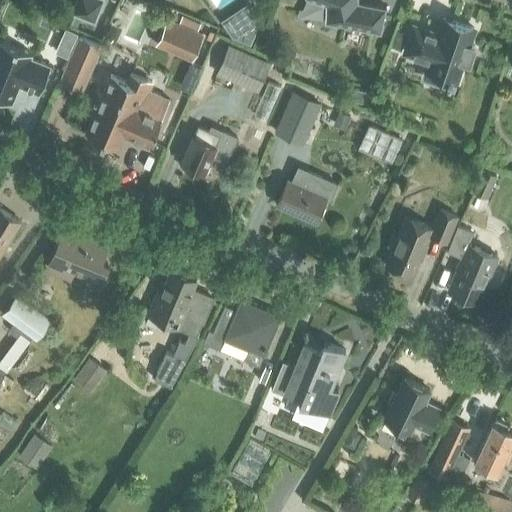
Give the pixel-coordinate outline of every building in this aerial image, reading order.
[(77,0),(73,12),(96,20),(103,0),(77,0)] [(381,32),(386,5),(360,0),(319,0),(325,2),(325,21),(381,32)] [(250,3),(223,21),(235,38),(254,45),(263,22),(250,3)] [(195,29),(198,22),(180,14),(177,21),(165,16),(154,42),(189,58),(201,32),(195,29)] [(463,60),(469,62),(475,45),(469,43),(474,27),(444,17),(438,33),(414,25),(405,52),(429,60),(426,69),(448,77),(447,81),(450,82),(451,78),(456,80),(463,60)] [(67,29),(57,52),(70,57),(80,35),(67,29)] [(70,57),(60,81),(82,91),(102,44),(80,35),(70,57)] [(0,97),(11,102),(19,83),(39,92),(50,65),(30,57),(32,52),(0,39),(0,97)] [(267,64),(228,47),(216,75),(255,92),(267,64)] [(132,140),(147,146),(168,98),(143,87),(146,79),(130,71),(126,80),(109,73),(84,132),(117,146),(123,132),(134,136),(132,140)] [(270,78),(255,111),(267,117),(283,83),(270,78)] [(321,101),(292,89),(274,132),(303,144),(321,101)] [(341,111),(337,122),(345,126),(350,115),(341,111)] [(395,158),(403,133),(368,122),(360,147),(395,158)] [(236,138),(219,131),(217,136),(196,127),(180,165),(203,175),(210,158),(225,164),(236,138)] [(338,182),(298,165),(291,180),(285,177),(274,203),(313,219),(324,195),(331,198),(338,182)] [(474,190),(486,196),(496,174),(483,168),(474,190)] [(0,207),(0,254),(21,221),(0,207)] [(432,226),(405,215),(398,231),(394,229),(387,245),(392,247),(385,263),(413,275),(430,234),(447,241),(457,215),(440,208),(432,226)] [(462,256),(448,289),(478,302),(486,283),(489,282),(493,274),(491,271),(498,255),(468,242),(473,231),(458,224),(447,250),(462,256)] [(101,259),(109,241),(80,229),(76,237),(62,231),(45,269),(70,280),(75,268),(101,279),(108,262),(101,259)] [(180,339),(173,354),(166,351),(154,378),(171,385),(198,334),(197,333),(202,322),(203,323),(214,298),(194,289),(198,280),(173,269),(168,280),(163,278),(145,321),(168,331),(172,323),(190,330),(185,341),(180,339)] [(17,294),(3,314),(35,337),(50,318),(17,294)] [(238,295),(230,314),(219,309),(211,330),(208,328),(203,341),(218,347),(222,337),(246,347),(242,357),(257,363),(279,313),(238,295)] [(0,364),(7,369),(30,339),(20,332),(0,358),(0,364)] [(272,387),(271,388),(284,394),(286,390),(300,395),(293,413),(324,425),(338,390),(327,386),(333,371),(336,372),(345,349),(343,348),(320,339),(317,347),(302,340),(292,364),(283,360),(272,387)] [(107,368),(89,355),(74,378),(91,390),(107,368)] [(407,430),(412,422),(426,429),(435,410),(421,403),(428,389),(403,376),(396,391),(391,389),(386,400),(390,402),(382,417),(407,430)] [(507,461),(511,449),(511,447),(509,446),(511,439),(511,429),(509,433),(506,432),(508,428),(507,427),(509,422),(496,416),(493,421),(492,421),(475,458),(474,461),(497,472),(503,459),(507,461)] [(471,428),(450,418),(427,468),(448,478),(471,428)] [(52,443),(35,431),(19,454),(37,466),(52,443)] [(404,491),(422,502),(433,482),(415,472),(404,491)] [(465,504),(494,511),(510,511),(511,507),(511,498),(470,487),(465,504)]
